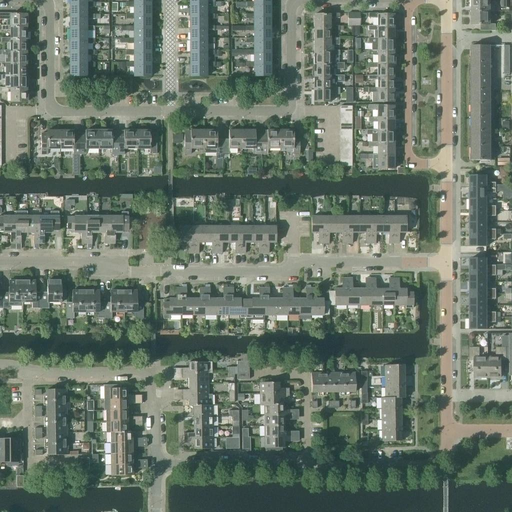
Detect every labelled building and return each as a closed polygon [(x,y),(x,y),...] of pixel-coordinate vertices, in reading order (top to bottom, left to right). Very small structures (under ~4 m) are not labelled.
[(489,0),(471,0),(471,13),(489,13),(489,12),(495,12),(495,8),(493,7),(489,7),(489,0)] [(86,3),(70,3),(70,15),(86,15),(86,7),(94,7),(94,3),(86,3)] [(150,3),(134,3),(125,3),(125,7),(134,7),(134,15),(150,15),(150,3)] [(206,15),(206,7),(214,7),(214,3),(206,3),(190,3),(190,15),(206,15)] [(245,3),(245,7),(254,7),(254,8),(254,15),(270,15),(270,3),(254,3),(245,3)] [(0,13),(0,20),(1,20),(10,20),(10,26),(10,28),(27,28),(27,15),(11,15),(11,14),(1,14),(0,13)] [(489,13),(471,13),(471,26),(480,25),(480,31),(495,31),(495,25),(489,25),(489,13)] [(330,15),(314,15),(314,27),(330,27),(330,26),(330,19),(336,19),(339,19),(339,14),(336,14),(330,14),(330,15)] [(395,22),(394,21),(393,15),(377,15),(377,14),(368,14),(368,19),(377,18),(377,26),(377,28),(394,28),(395,27),(395,22)] [(86,15),(70,15),(70,27),(86,27),(86,19),(94,19),(94,15),(86,15)] [(134,27),(150,27),(150,15),(134,15),(125,15),(125,20),(134,20),(134,27)] [(206,27),(206,19),(214,19),(214,15),(206,15),(190,15),(190,27),(206,27)] [(254,15),(245,15),(245,19),(254,19),(254,27),(270,27),(270,15),(254,15)] [(10,26),(1,26),(1,31),(10,31),(10,38),(10,40),(27,40),(27,28),(10,28),(10,26)] [(330,27),(314,27),(314,40),(330,40),(330,39),(330,31),(339,31),(339,26),(330,26),(330,27)] [(395,34),(394,33),(394,28),(377,28),(377,26),(368,26),(368,31),(373,31),(373,38),(377,38),(377,40),(394,40),(395,39),(395,34)] [(86,27),(70,27),(70,39),(86,39),(86,32),(94,32),(94,27),(86,27)] [(134,39),(150,39),(150,27),(134,27),(125,27),(125,31),(134,31),(134,39)] [(206,39),(206,31),(214,31),(214,27),(206,27),(190,27),(190,39),(206,39)] [(254,27),(245,27),(245,31),(254,31),(254,39),(270,39),(270,27),(254,27)] [(10,38),(1,38),(1,43),(4,43),(10,43),(10,51),(10,52),(27,52),(27,40),(10,40),(10,38)] [(395,47),(394,46),(394,40),(377,40),(377,38),(373,38),(368,38),(368,43),(371,43),(371,50),(377,50),(377,53),(394,53),(394,52),(396,51),(395,47)] [(86,39),(70,39),(70,51),(86,51),(86,43),(94,44),(94,39),(86,39)] [(150,39),(134,39),(125,39),(125,43),(134,44),(134,51),(150,51),(150,39)] [(206,51),(206,43),(214,43),(214,39),(206,39),(190,39),(190,51),(206,51)] [(254,39),(245,39),(245,43),(254,43),(254,51),(270,51),(270,39),(254,39)] [(330,40),(314,40),(314,53),(330,53),(330,51),(330,45),(339,45),(339,39),(330,39),(330,40)] [(490,161),(490,46),(471,46),(472,161),(490,161)] [(207,62),(207,55),(214,55),(214,50),(206,51),(190,51),(190,62),(207,62)] [(394,65),(394,53),(377,53),(377,50),(371,50),(371,51),(368,51),(368,55),(377,56),(377,63),(377,65),(394,65)] [(4,51),(1,51),(1,55),(4,55),(4,64),(10,64),(10,65),(27,65),(27,52),(10,52),(10,51),(4,51)] [(86,51),(70,51),(70,63),(86,63),(86,56),(94,56),(94,51),(86,51)] [(150,51),(134,51),(125,51),(125,55),(134,55),(134,63),(150,63),(150,51)] [(254,51),(245,51),(245,56),(254,56),(254,62),(270,62),(270,51),(254,51)] [(330,53),(314,53),(314,65),(330,65),(330,64),(335,64),(335,63),(335,56),(339,56),(339,51),(330,51),(330,53)] [(207,62),(190,62),(190,77),(207,77),(207,67),(215,67),(215,62),(207,62)] [(270,62),(254,62),(245,62),(245,67),(254,67),(254,77),(270,77),(270,62)] [(86,63),(70,63),(70,77),(86,77),(86,67),(94,67),(95,63),(86,63)] [(150,63),(134,63),(126,63),(126,67),(134,67),(134,77),(150,77),(150,63)] [(314,70),(311,72),(311,76),(314,78),(330,78),(330,76),(335,76),(335,70),(344,70),(344,63),(339,63),(335,63),(335,64),(330,64),(330,65),(314,65),(314,70)] [(377,65),(377,63),(368,63),(368,68),(377,68),(377,76),(377,78),(394,78),(394,65),(377,65)] [(4,64),(1,64),(1,68),(5,68),(5,76),(10,76),(10,77),(27,77),(27,65),(10,65),(10,64),(4,64)] [(5,76),(1,76),(1,80),(4,80),(4,88),(10,88),(10,90),(27,90),(27,77),(10,77),(10,76),(5,76)] [(330,78),(314,78),(314,90),(330,90),(330,88),(335,88),(335,83),(344,83),(344,76),(339,76),(335,76),(330,76),(330,78)] [(394,90),(394,78),(377,78),(377,76),(368,76),(368,80),(377,80),(377,88),(377,90),(394,90)] [(4,88),(1,88),(1,93),(10,93),(10,102),(27,102),(27,90),(10,90),(10,88),(4,88)] [(330,90),(314,90),(314,103),(330,103),(330,95),(339,95),(339,88),(336,88),(335,88),(330,88),(330,90)] [(394,103),(394,90),(377,90),(377,88),(368,88),(368,93),(372,93),(372,103),(394,103)] [(378,105),(368,105),(368,110),(377,110),(377,118),(377,119),(394,119),(394,107),(378,107),(378,105)] [(377,118),(368,118),(368,122),(377,122),(377,130),(377,132),(394,132),(394,131),(395,131),(395,126),(394,125),(394,119),(377,119),(377,118)] [(228,139),(223,140),(223,155),(229,155),(229,149),(243,149),(242,130),(228,130),(228,139)] [(255,130),(242,130),(243,149),(252,149),(252,154),(254,154),(254,155),(261,155),(261,139),(255,139),(255,130)] [(267,139),(261,139),(261,155),(267,155),(267,149),(280,149),(280,130),(267,130),(267,139)] [(294,130),(280,130),(280,149),(293,149),(294,154),(300,154),(300,139),(294,139),(294,130)] [(368,130),(366,130),(366,135),(371,135),(371,142),(377,142),(377,144),(394,144),(396,143),(396,138),(394,137),(394,132),(377,132),(377,130),(368,130)] [(47,150),(60,150),(60,131),(47,131),(47,134),(41,134),(41,155),(47,155),(47,150)] [(79,134),(73,134),(73,131),(60,131),(60,150),(73,150),(73,155),(80,155),(79,134)] [(85,150),(99,149),(99,131),(85,131),(85,134),(79,134),(80,155),(85,154),(85,150)] [(118,154),(118,135),(112,135),(112,131),(99,131),(99,149),(111,149),(111,155),(118,154)] [(124,149),(137,149),(137,131),(123,131),(124,135),(118,135),(118,154),(124,154),(124,149)] [(156,134),(150,134),(150,131),(137,131),(137,149),(150,149),(150,155),(156,155),(156,134)] [(190,140),(184,140),(184,154),(191,154),(191,149),(203,149),(204,149),(203,131),(190,131),(190,140)] [(204,149),(203,149),(203,153),(216,153),(215,160),(222,160),(222,155),(223,155),(223,140),(217,140),(217,131),(203,131),(204,149)] [(371,142),(368,142),(368,147),(377,147),(377,155),(377,156),(394,156),(394,144),(377,144),(377,142),(371,142)] [(368,155),(368,160),(372,160),(372,169),(377,169),(394,169),(394,156),(377,156),(377,155),(368,155)] [(486,176),(470,176),(470,188),(495,188),(495,183),(486,183),(486,176)] [(495,188),(470,188),(470,200),(486,200),(486,193),(495,193),(495,188)] [(486,200),(470,200),(470,211),(496,211),(496,207),(486,207),(486,200)] [(496,211),(470,211),(470,223),(486,223),(486,217),(495,217),(496,212),(496,211)] [(27,233),(27,217),(27,212),(15,212),(15,217),(15,244),(20,244),(20,233),(27,233)] [(51,233),(51,231),(58,231),(58,212),(50,212),(50,217),(39,217),(39,244),(44,244),(44,233),(51,233)] [(121,212),(121,216),(109,217),(109,244),(115,244),(115,233),(122,233),(128,233),(128,212),(121,212)] [(15,244),(15,217),(3,217),(3,218),(0,217),(0,232),(3,232),(3,233),(10,233),(10,244),(15,244)] [(39,244),(39,217),(27,217),(27,233),(34,233),(34,244),(39,244)] [(81,244),(86,244),(86,217),(74,217),(67,217),(67,232),(74,232),(74,233),(81,233),(81,244)] [(91,233),(98,233),(98,217),(86,217),(86,244),(91,244),(91,233)] [(109,217),(98,217),(98,233),(105,233),(105,244),(109,244),(109,217)] [(323,244),(323,217),(311,217),(311,233),(318,233),(318,244),(323,244)] [(336,233),(336,217),(323,217),(323,244),(328,244),(328,233),(336,233)] [(347,244),(347,217),(336,217),(336,233),(342,233),(342,244),(347,244)] [(359,233),(359,217),(347,217),(347,244),(352,244),(352,233),(359,233)] [(370,244),(370,217),(359,217),(359,233),(365,233),(365,244),(370,244)] [(382,233),(382,217),(370,217),(370,244),(375,244),(375,233),(382,233)] [(394,244),(394,217),(382,217),(382,233),(389,233),(389,244),(394,244)] [(406,233),(406,217),(394,217),(394,244),(399,244),(399,233),(406,233)] [(486,223),(470,223),(470,235),(495,235),(495,230),(486,230),(486,223)] [(193,254),(193,227),(181,227),(181,243),(188,243),(188,254),(193,254)] [(205,243),(205,227),(193,227),(193,254),(198,254),(198,243),(205,243)] [(216,254),(217,227),(205,227),(205,243),(211,243),(211,254),(216,254)] [(228,243),(228,227),(217,227),(216,254),(221,254),(222,243),(228,243)] [(240,254),(240,227),(228,227),(228,243),(235,243),(235,254),(240,254)] [(252,243),(252,227),(240,227),(240,254),(245,254),(245,243),(252,243)] [(263,254),(263,227),(252,227),(252,243),(258,243),(258,254),(263,254)] [(275,243),(275,227),(263,227),(263,254),(268,254),(268,243),(275,243)] [(495,235),(470,235),(470,247),(486,247),(486,240),(495,240),(495,235)] [(496,266),(486,266),(486,259),(470,259),(470,271),(502,271),(505,271),(505,266),(505,265),(496,265),(496,266)] [(486,283),(486,276),(502,276),(502,271),(470,271),(470,283),(486,283)] [(329,301),(329,305),(335,305),(335,306),(336,306),(346,306),(347,278),(342,279),(342,289),(335,289),(335,291),(329,291),(329,301)] [(352,278),(347,278),(346,306),(359,306),(359,289),(352,289),(352,278)] [(365,289),(359,289),(359,306),(370,305),(370,278),(365,278),(365,289)] [(375,278),(370,278),(370,305),(382,305),(382,289),(375,289),(375,278)] [(389,289),(382,289),(382,305),(393,305),(394,278),(389,278),(389,289)] [(399,278),(394,278),(393,305),(405,305),(405,308),(413,308),(413,292),(406,292),(406,289),(399,289),(399,278)] [(9,293),(3,293),(3,309),(10,309),(10,307),(21,307),(22,307),(22,303),(22,281),(9,281),(9,293)] [(35,281),(22,281),(22,303),(31,303),(31,309),(34,309),(41,309),(41,293),(35,293),(35,281)] [(47,293),(41,293),(41,309),(48,309),(48,303),(61,303),(66,303),(66,290),(61,290),(61,281),(47,281),(47,293)] [(496,289),(486,289),(486,283),(470,283),(470,294),(496,294),(496,289)] [(269,288),(264,289),(264,316),(276,316),(276,299),(269,299),(269,288)] [(283,299),(276,299),(276,316),(287,316),(287,288),(283,288),(283,299)] [(293,288),(287,288),(287,316),(299,316),(299,299),(293,299),(293,288)] [(306,299),(299,299),(299,316),(311,315),(311,288),(306,288),(306,299)] [(316,288),(311,288),(311,315),(323,315),(329,315),(329,305),(329,301),(323,301),(323,299),(316,299),(316,288)] [(164,303),(163,303),(163,319),(170,319),(170,316),(181,316),(181,289),(176,289),(176,299),(169,299),(169,300),(164,300),(164,303)] [(186,289),(181,289),(181,316),(193,316),(193,299),(186,299),(186,289)] [(200,299),(193,299),(193,316),(205,316),(204,289),(200,289),(200,299)] [(210,289),(204,289),(205,316),(216,316),(216,299),(210,299),(210,289)] [(223,299),(216,299),(216,316),(228,316),(228,289),(223,289),(223,299)] [(233,289),(228,289),(228,316),(239,316),(239,318),(246,318),(246,316),(246,301),(240,301),(240,299),(233,299),(233,289)] [(252,301),(246,301),(246,316),(246,318),(246,321),(264,321),(264,316),(264,289),(259,289),(259,299),(252,299),(252,301)] [(72,302),(66,302),(66,318),(74,318),(74,312),(86,312),(86,290),(72,290),(72,302)] [(99,290),(86,290),(86,312),(97,312),(97,319),(105,319),(105,302),(99,302),(99,290)] [(111,302),(105,302),(105,319),(111,319),(111,312),(124,312),(124,290),(111,290),(111,302)] [(137,290),(124,290),(124,312),(132,312),(132,317),(135,317),(135,319),(143,319),(143,302),(137,302),(137,290)] [(486,306),(486,300),(496,300),(496,294),(470,294),(470,306),(486,306)] [(495,313),(486,313),(486,306),(470,306),(470,318),(495,318),(495,313)] [(486,330),(486,323),(495,323),(495,318),(470,318),(470,330),(486,330)] [(473,345),(469,345),(469,348),(469,361),(475,361),(475,378),(488,378),(488,358),(479,358),(479,348),(473,348),(473,345)] [(496,357),(488,358),(488,378),(501,377),(501,361),(504,361),(506,361),(506,355),(506,352),(506,348),(496,348),(496,350),(496,357)] [(211,362),(208,362),(189,362),(189,368),(179,368),(179,373),(208,373),(212,373),(211,362)] [(384,376),(403,376),(403,365),(384,366),(384,376)] [(189,384),(208,384),(208,373),(179,373),(179,378),(189,378),(189,384)] [(318,396),(322,396),(322,373),(311,373),(311,393),(318,393),(318,396)] [(326,393),(333,392),(333,373),(322,373),(322,396),(326,396),(326,393)] [(340,396),(344,396),(344,373),(333,373),(333,392),(340,392),(340,396)] [(348,392),(355,392),(355,373),(344,373),(344,396),(348,396),(348,392)] [(385,387),(404,387),(403,376),(384,376),(385,387)] [(289,389),(279,389),(278,383),(259,383),(259,394),(289,394),(289,389)] [(184,395),(208,394),(208,384),(189,384),(189,390),(184,390),(184,395)] [(127,389),(121,389),(120,386),(121,386),(121,385),(103,385),(103,386),(104,386),(104,401),(106,401),(106,400),(142,400),(142,395),(127,395),(127,389)] [(400,398),(404,398),(404,387),(385,387),(385,398),(400,398)] [(44,401),(66,401),(66,390),(47,390),(47,397),(43,397),(44,401)] [(212,395),(208,395),(208,394),(184,395),(184,400),(189,400),(189,406),(193,406),(208,406),(208,405),(212,405),(212,395)] [(279,399),(289,399),(289,394),(259,394),(260,405),(264,405),(279,405),(279,404),(279,399)] [(400,409),(400,398),(385,398),(381,398),(381,409),(400,409)] [(106,411),(127,411),(127,404),(142,404),(142,400),(106,400),(106,401),(106,411)] [(47,412),(66,412),(66,401),(44,401),(44,405),(47,405),(47,412)] [(288,410),(283,410),(283,404),(279,404),(279,405),(264,405),(264,416),(288,415),(288,410)] [(193,416),(213,416),(212,405),(208,405),(208,406),(193,406),(193,416)] [(381,420),(401,420),(400,409),(381,409),(381,420)] [(106,422),(142,421),(142,417),(127,417),(127,411),(106,411),(106,422)] [(44,423),(66,422),(66,412),(47,412),(47,419),(44,419),(44,423)] [(283,420),(288,420),(288,415),(264,416),(264,427),(283,426),(283,420)] [(194,428),(213,428),(213,416),(193,416),(194,428)] [(382,431),(401,431),(401,420),(381,420),(382,431)] [(128,432),(127,426),(142,425),(142,421),(106,422),(106,433),(110,433),(114,433),(114,432),(128,432)] [(47,434),(67,433),(66,422),(44,423),(44,427),(47,427),(47,434)] [(288,432),(283,432),(283,426),(264,427),(264,437),(288,437),(288,432)] [(184,439),(213,438),(213,428),(194,428),(194,433),(184,433),(184,439)] [(382,442),(401,441),(401,431),(382,431),(382,442)] [(110,443),(146,443),(146,438),(132,439),(132,432),(128,432),(114,432),(114,433),(110,433),(110,443)] [(44,444),(67,444),(67,433),(47,434),(47,440),(44,440),(44,444)] [(288,437),(264,437),(264,448),(265,448),(265,451),(281,451),(281,448),(283,448),(283,442),(288,442),(288,437)] [(213,438),(184,439),(184,443),(194,443),(194,449),(213,449),(213,438)] [(231,438),(225,438),(225,449),(239,449),(239,438),(231,438)] [(0,462),(20,463),(20,439),(0,439),(0,462)] [(115,454),(132,454),(132,447),(146,447),(146,443),(110,443),(111,454),(115,454)] [(48,456),(67,455),(67,444),(44,444),(44,448),(48,448),(48,456)] [(111,465),(147,464),(147,460),(132,460),(132,454),(115,454),(111,454),(111,465)] [(111,476),(115,476),(133,476),(132,469),(147,469),(147,464),(111,465),(111,476)]
